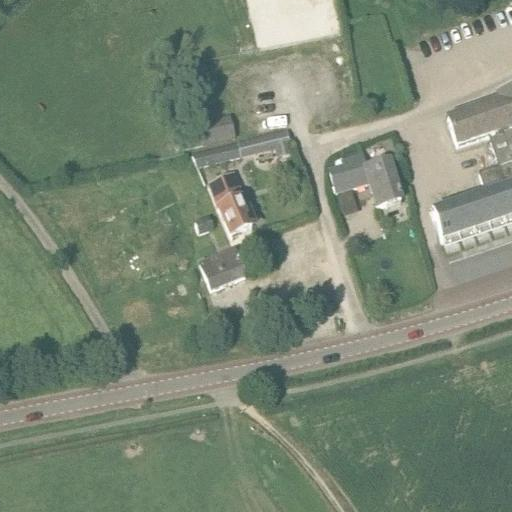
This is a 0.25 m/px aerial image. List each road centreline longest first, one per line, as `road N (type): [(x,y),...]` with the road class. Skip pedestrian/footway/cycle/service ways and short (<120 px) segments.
road 1 (tertiary): [(127,394),(333,352),(511,303)]
road 2 (unclassified): [(127,394),(89,307),(0,182)]
road 3 (track): [(340,511),(271,429),(228,401)]
road 4 (tertiary): [(0,417),(127,394)]
